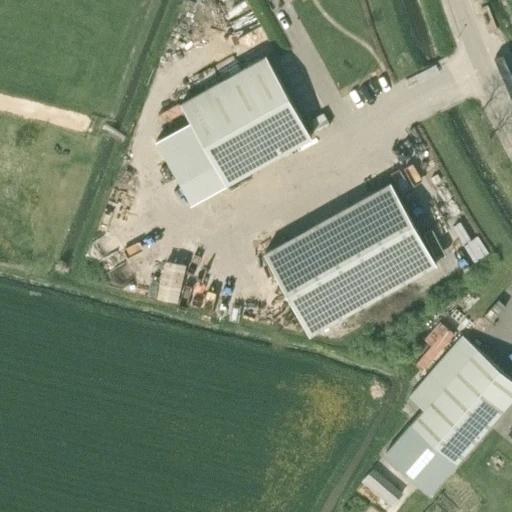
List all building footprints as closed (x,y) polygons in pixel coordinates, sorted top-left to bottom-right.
[(181,102),(226,183),(311,136),(266,55),(181,102)] [(370,159),(382,180),(425,154),(414,134),(370,159)] [(310,333),(415,274),(436,262),(415,224),(391,181),(264,251),(310,333)] [(169,250),(158,294),(180,299),(191,255),(169,250)] [(432,342),(438,347),(456,327),(450,321),(432,342)] [(511,399),(511,377),(462,335),(409,395),(424,408),(385,454),(430,493),(511,399)] [(359,480),(387,505),(398,493),(369,468),(359,480)]
